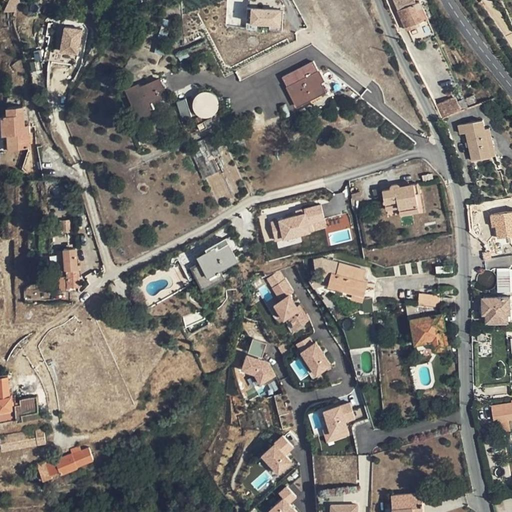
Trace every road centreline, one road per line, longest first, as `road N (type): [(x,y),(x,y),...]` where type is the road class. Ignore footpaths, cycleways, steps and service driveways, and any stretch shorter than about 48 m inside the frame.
road 1 (residential): [(447,160),(418,154),(263,197),(112,275)]
road 2 (unclassified): [(489,511),(469,426),(461,223),(447,160)]
road 3 (residential): [(295,396),(345,379),(291,270)]
road 4 (unclassified): [(447,160),(378,0)]
